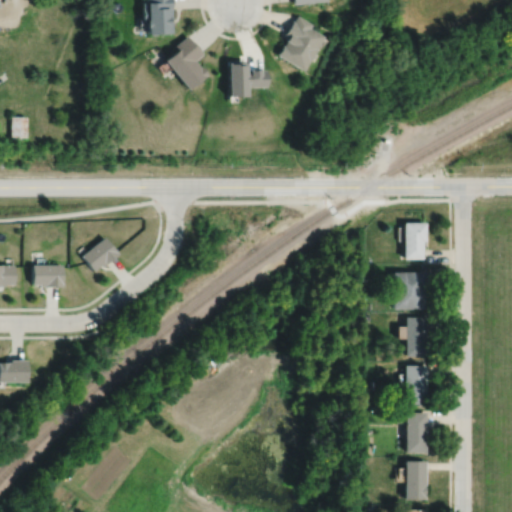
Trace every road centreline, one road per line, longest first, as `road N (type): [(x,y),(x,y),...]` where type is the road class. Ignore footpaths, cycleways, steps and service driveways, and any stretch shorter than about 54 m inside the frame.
road 1 (tertiary): [(0,185),(511,183)]
road 2 (residential): [(460,184),(461,511)]
road 3 (residential): [(174,185),(163,256),(116,298),(82,319),(0,321)]
